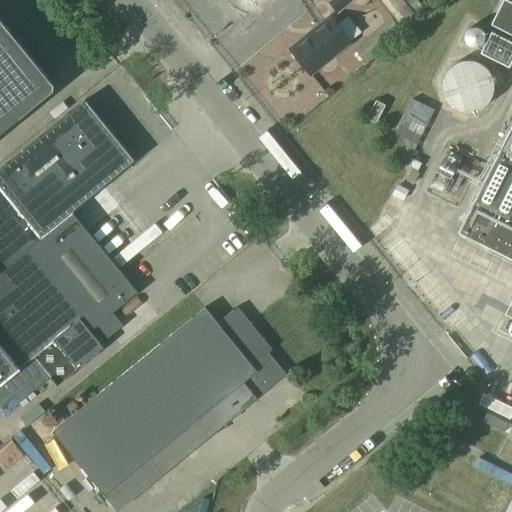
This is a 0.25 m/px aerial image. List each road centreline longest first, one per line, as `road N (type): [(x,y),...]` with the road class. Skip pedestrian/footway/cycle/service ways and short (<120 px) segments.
road 1 (unclassified): [(263,511),(379,416),(399,386),(404,352),(388,317),(134,0)]
road 2 (unknown): [(200,82),(177,153),(95,227)]
